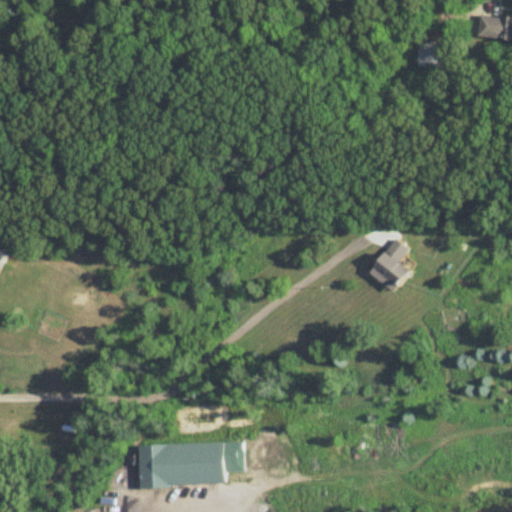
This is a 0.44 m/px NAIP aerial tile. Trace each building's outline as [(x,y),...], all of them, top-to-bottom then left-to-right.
[(481,38),(511,41),(511,17),(483,15),(481,38)] [(459,47),(422,44),(421,68),(458,70),(459,47)] [(402,263),(412,249),(397,239),(373,274),(399,293),(414,271),(402,263)] [(19,261),(0,251),(0,262),(14,269),(19,261)] [(227,486),(226,444),(141,446),(143,488),(227,486)]
